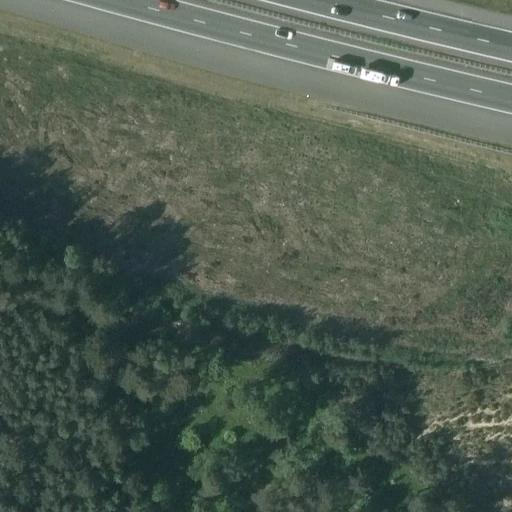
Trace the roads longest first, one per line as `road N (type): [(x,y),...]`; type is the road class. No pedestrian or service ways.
road 1 (motorway): [(95,0),(511,100)]
road 2 (motorway): [(511,47),(312,0)]
